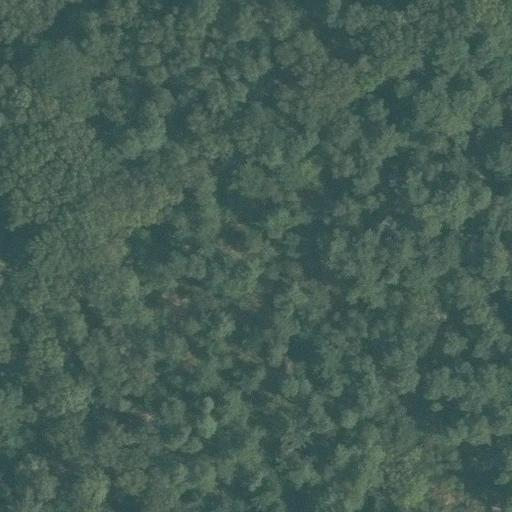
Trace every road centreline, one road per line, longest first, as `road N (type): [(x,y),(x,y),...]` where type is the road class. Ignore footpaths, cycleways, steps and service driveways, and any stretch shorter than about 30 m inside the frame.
road 1 (track): [(4,266),(283,135),(511,15)]
road 2 (unclassified): [(71,511),(0,249)]
